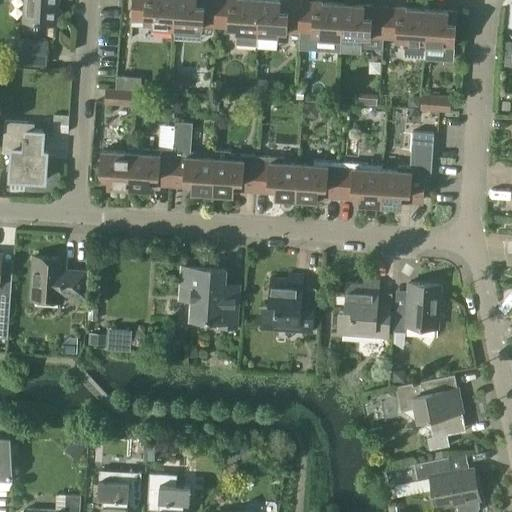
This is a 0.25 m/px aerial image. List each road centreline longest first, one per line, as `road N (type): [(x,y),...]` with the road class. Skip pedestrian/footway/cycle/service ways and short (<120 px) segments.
road 1 (residential): [(467,239),(78,217)]
road 2 (residential): [(467,239),(483,0)]
road 3 (residential): [(78,217),(94,0)]
road 4 (residential): [(511,426),(467,239)]
